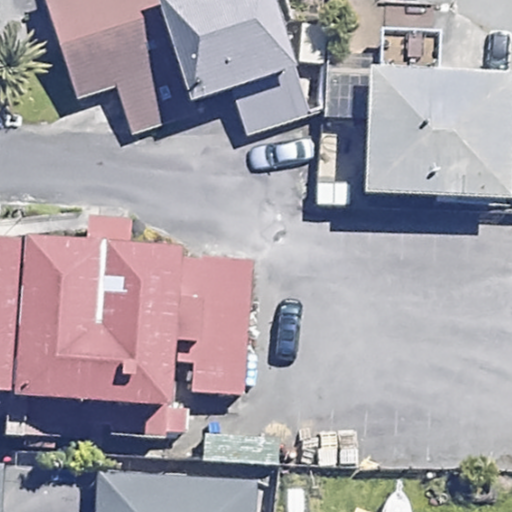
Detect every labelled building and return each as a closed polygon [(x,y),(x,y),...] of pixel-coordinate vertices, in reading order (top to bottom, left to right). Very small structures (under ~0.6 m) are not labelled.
[(41,0),(72,100),(118,86),(133,135),(194,117),(188,99),(231,86),(247,137),(301,120),(265,0),(41,0)] [(307,119),(349,120),(351,70),(309,69),(307,119)] [(511,88),(354,77),(345,194),(511,206),(511,88)] [(211,216),(0,200),(0,400),(196,415),(211,216)] [(244,511),(247,478),(88,468),(84,511),(244,511)]
